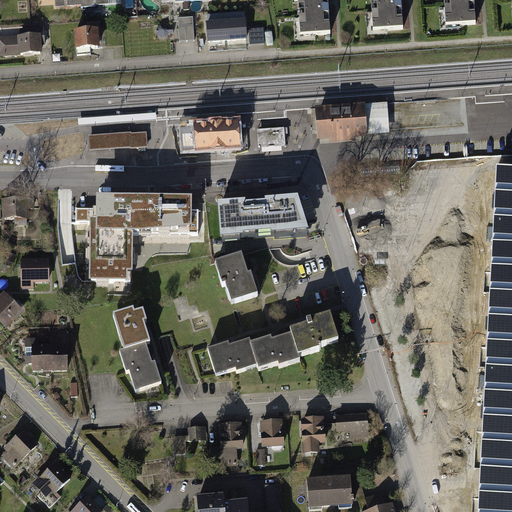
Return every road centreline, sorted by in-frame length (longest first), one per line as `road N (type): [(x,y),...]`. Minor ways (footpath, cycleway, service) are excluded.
road 1 (residential): [(389,392),(89,421),(64,433)]
road 2 (residential): [(0,177),(315,172)]
road 3 (residential): [(0,73),(276,54)]
road 4 (residential): [(389,392),(315,172)]
road 5 (track): [(428,413),(405,265)]
road 6 (residential): [(427,511),(389,392)]
